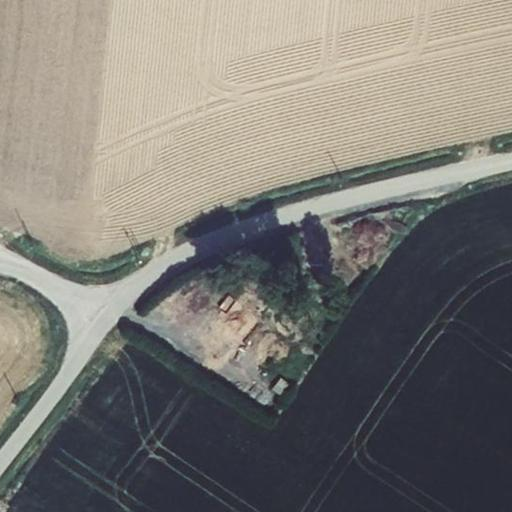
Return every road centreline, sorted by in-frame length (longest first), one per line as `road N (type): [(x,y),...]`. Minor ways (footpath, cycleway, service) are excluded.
road 1 (unclassified): [(104,318),(167,263),(236,230),(511,162)]
road 2 (unclassified): [(0,461),(104,318)]
